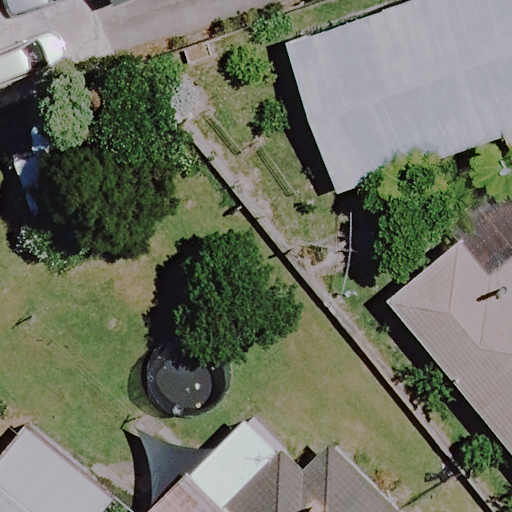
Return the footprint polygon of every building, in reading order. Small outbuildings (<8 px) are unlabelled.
[(147,0),(110,0),(117,14),(147,0)] [(511,129),(511,0),(416,0),(283,45),(332,190),(511,129)] [(511,206),(500,215),(391,304),(511,452),(511,206)] [(295,469),(241,417),(148,511),(395,511),(322,441),(295,469)] [(99,511),(110,499),(18,428),(0,451),(0,511),(99,511)]
